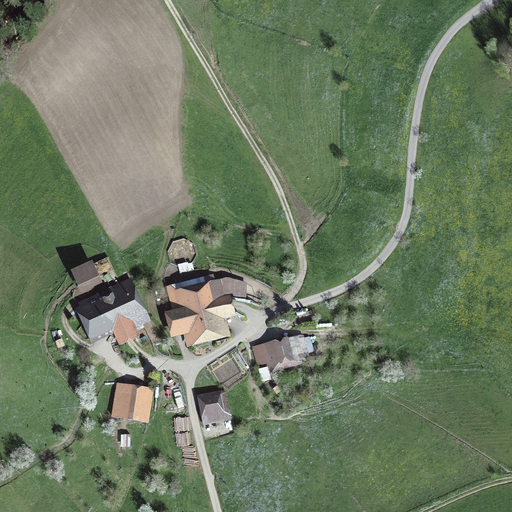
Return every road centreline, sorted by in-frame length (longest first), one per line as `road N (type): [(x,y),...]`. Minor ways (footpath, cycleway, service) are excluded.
road 1 (unclassified): [(491,0),(459,23),(426,76),(406,213),(389,248),(363,276),(276,312),(194,370)]
road 2 (track): [(276,312),(297,288),(301,250),(275,185),(166,0)]
road 3 (track): [(0,483),(67,442),(111,363)]
road 4 (track): [(194,370),(192,411),(217,511)]
road 5 (track): [(276,312),(261,288),(226,275),(157,287)]
